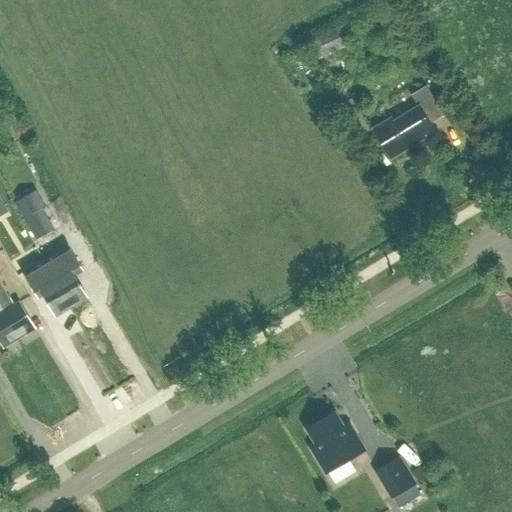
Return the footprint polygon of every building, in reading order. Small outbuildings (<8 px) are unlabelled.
[(335,27),(306,41),(314,57),(343,44),(335,27)] [(351,98),(335,77),(323,86),(339,107),(351,98)] [(395,158),(434,134),(429,126),(443,118),(426,88),(411,97),(418,109),(392,125),(390,121),(373,131),(383,148),(387,145),(395,158)] [(54,230),(42,209),(24,219),(36,240),(54,230)] [(71,308),(87,299),(73,275),(82,270),(68,247),(44,260),(56,282),(71,308)] [(44,260),(23,273),(38,298),(42,295),(55,317),(71,308),(56,282),(44,260)] [(18,302),(12,306),(0,285),(0,308),(18,339),(34,329),(18,302)] [(18,339),(0,308),(0,343),(3,348),(18,339)] [(350,439),(335,413),(307,429),(323,455),(318,458),(328,475),(366,453),(355,436),(350,439)] [(399,508),(420,496),(413,485),(415,484),(399,458),(377,471),(392,497),(393,497),(399,508)] [(356,472),(350,462),(329,474),(336,485),(356,472)]
